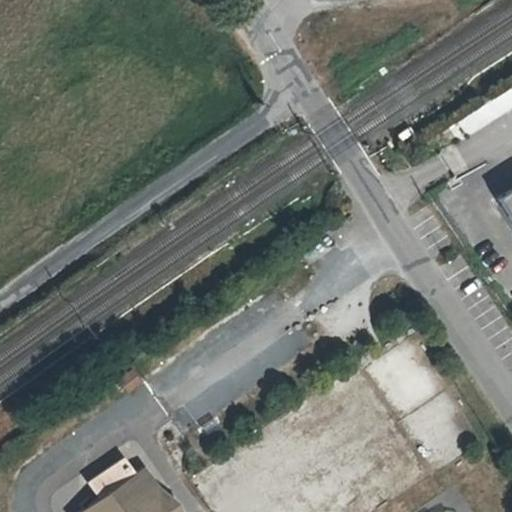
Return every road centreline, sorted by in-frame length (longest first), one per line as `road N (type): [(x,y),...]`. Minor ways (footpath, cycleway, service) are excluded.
road 1 (unclassified): [(302,89),(511,400)]
road 2 (unclassified): [(302,89),(0,309)]
